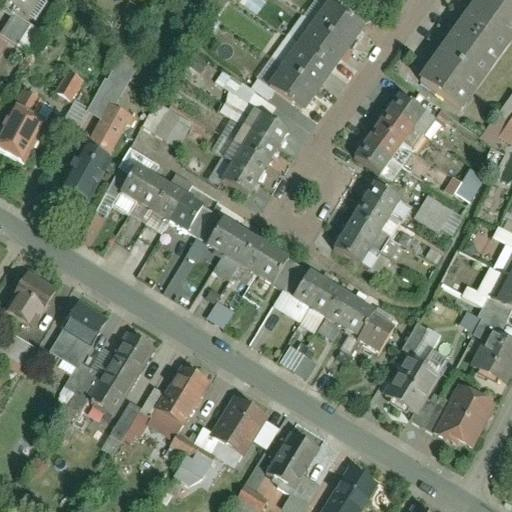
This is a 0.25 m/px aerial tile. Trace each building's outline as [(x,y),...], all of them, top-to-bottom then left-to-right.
[(0,0),(0,7),(28,27),(46,0),(0,0)] [(257,0),(232,0),(254,17),(264,5),(257,0)] [(511,33),(511,0),(459,0),(406,76),(456,112),(511,33)] [(259,82),(290,105),(347,27),(315,4),(259,82)] [(66,77),(56,99),(70,106),(81,84),(66,77)] [(228,120),(241,88),(218,79),(215,86),(228,91),(218,116),(228,120)] [(142,96),(116,80),(54,182),(81,198),(142,96)] [(401,85),(349,160),(376,178),(428,104),(401,85)] [(511,135),(511,98),(503,91),(485,116),(511,135)] [(52,111),(25,92),(0,128),(0,152),(16,164),(52,111)] [(153,104),(140,126),(175,147),(188,125),(153,104)] [(283,123),(255,105),(211,178),(239,195),(283,123)] [(198,199),(130,155),(111,184),(180,228),(198,199)] [(464,175),(460,184),(449,179),(442,194),(470,207),(481,184),(464,175)] [(403,197),(376,178),(330,246),(357,265),(403,197)] [(412,220),(449,241),(462,219),(425,198),(412,220)] [(271,284),(289,256),(216,210),(198,238),(271,284)] [(511,314),(511,249),(485,300),(511,314)] [(396,323),(304,266),(285,297),(377,353),(396,323)] [(56,293),(23,270),(0,304),(0,306),(32,328),(56,293)] [(76,370),(107,323),(76,303),(46,350),(76,370)] [(153,353),(122,334),(86,394),(118,413),(153,353)] [(7,335),(0,345),(0,358),(30,378),(43,358),(7,335)] [(511,349),(511,348),(484,335),(468,366),(497,380),(511,349)] [(286,349),(276,367),(304,383),(314,365),(286,349)] [(429,365),(400,354),(384,397),(413,408),(429,365)] [(208,381),(175,361),(152,400),(185,420),(208,381)] [(480,399),(454,386),(436,426),(462,438),(480,399)] [(262,416),(232,399),(212,434),(242,452),(262,416)] [(126,405),(114,426),(123,431),(135,411),(126,405)] [(320,455),(291,434),(266,467),(295,489),(320,455)] [(162,436),(149,458),(196,485),(208,463),(162,436)] [(339,511),(359,511),(376,486),(349,468),(325,503),(339,511)] [(229,505),(237,511),(258,511),(264,505),(243,487),(229,505)] [(286,497),(277,511),(299,511),(302,506),(286,497)]
